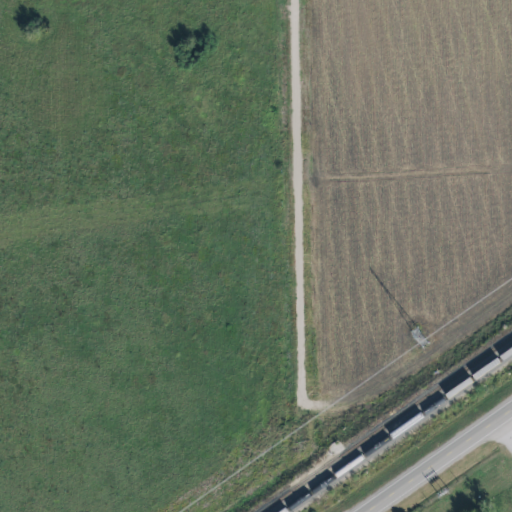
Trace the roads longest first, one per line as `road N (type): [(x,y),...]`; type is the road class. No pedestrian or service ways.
road 1 (residential): [(300,411),(295,0)]
road 2 (secondary): [(375,511),(511,414)]
